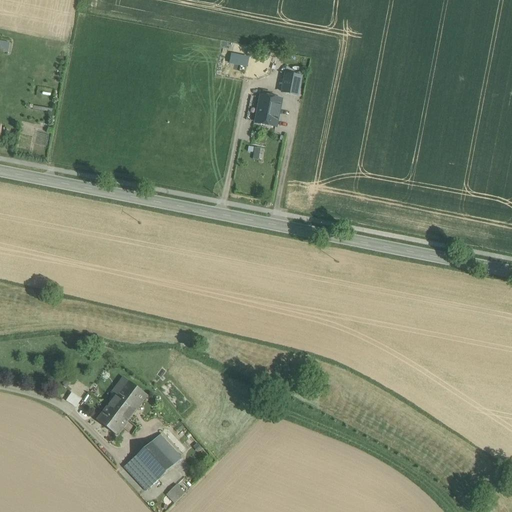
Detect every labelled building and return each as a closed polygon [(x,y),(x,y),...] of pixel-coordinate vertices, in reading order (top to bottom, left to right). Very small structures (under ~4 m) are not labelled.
[(231,65),(250,65),(250,55),(231,55),(231,65)] [(301,77),(286,74),(283,93),(298,96),(301,77)] [(282,97),(256,91),(253,103),(263,105),(260,120),(278,123),(280,112),(279,112),(282,97)] [(124,379),(117,387),(121,390),(98,421),(117,435),(147,396),(124,379)] [(67,400),(77,407),(82,398),(72,392),(67,400)] [(182,459),(160,436),(152,442),(174,466),(182,459)] [(152,442),(137,457),(159,480),(174,466),(152,442)] [(159,480),(137,457),(125,467),(147,491),(159,480)] [(177,485),(167,495),(175,504),(185,493),(177,485)]
